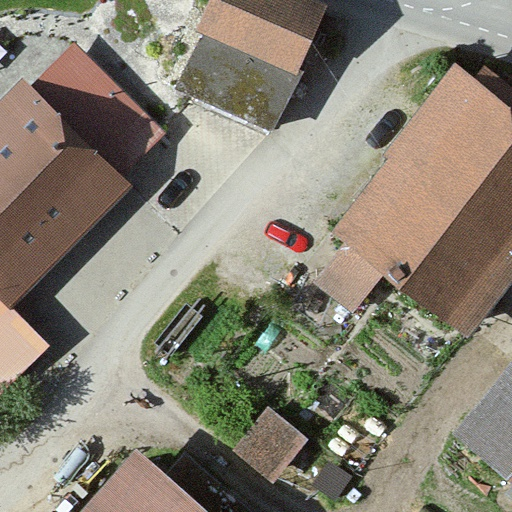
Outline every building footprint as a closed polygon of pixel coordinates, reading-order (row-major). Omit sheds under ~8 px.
[(329,15),(293,0),(209,0),(194,35),(301,81),(329,15)] [(511,282),(511,125),(445,73),(307,246),(451,360),(511,282)] [(0,107),(0,292),(18,310),(79,247),(138,186),(28,79),(0,107)] [(511,360),(437,444),(511,510),(511,360)] [(307,440),(267,408),(233,451),(273,483),(307,440)] [(213,511),(139,449),(84,511),(213,511)] [(353,477),(327,462),(312,487),(338,502),(353,477)]
